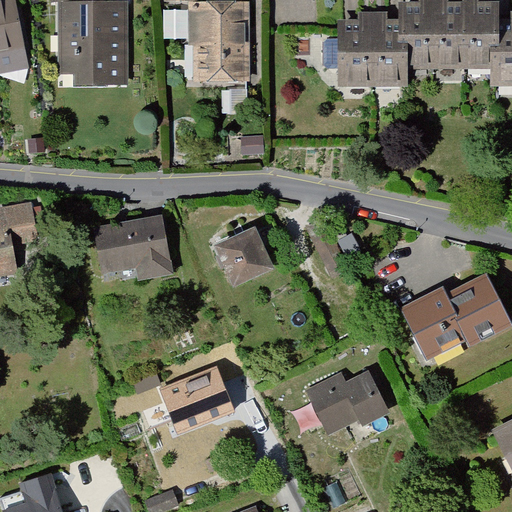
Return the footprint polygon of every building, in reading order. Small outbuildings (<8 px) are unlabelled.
[(205,0),(158,0),(158,19),(193,20),(191,92),(259,94),(261,12),(206,11),(205,0)] [(442,0),(410,0),(410,17),(411,71),(444,71),(442,0)] [(474,0),(442,0),(444,71),(476,71),(474,0)] [(503,0),(474,0),(476,71),(504,70),(504,20),(503,0)] [(0,76),(26,71),(29,62),(16,1),(0,4),(0,76)] [(133,8),(60,6),(58,86),(133,89),(133,8)] [(410,17),(377,18),(379,89),(412,89),(411,71),(410,17)] [(377,18),(341,18),(342,90),(379,89),(377,18)] [(0,216),(2,224),(0,224),(0,279),(27,274),(21,243),(44,238),(37,204),(0,211),(0,216)] [(167,220),(95,234),(103,281),(144,273),(146,286),(178,280),(167,220)] [(261,232),(218,250),(236,294),(279,276),(261,232)] [(511,315),(490,272),(398,319),(429,377),(511,334),(511,315)] [(371,431),(397,417),(373,373),(356,383),(345,362),(298,388),(327,442),(366,422),(371,431)] [(222,373),(161,399),(178,440),(239,414),(222,373)] [(511,411),(476,432),(511,497),(511,411)] [(62,511),(52,483),(0,500),(0,508),(1,511),(62,511)] [(175,494),(146,504),(148,511),(169,511),(180,508),(175,494)]
